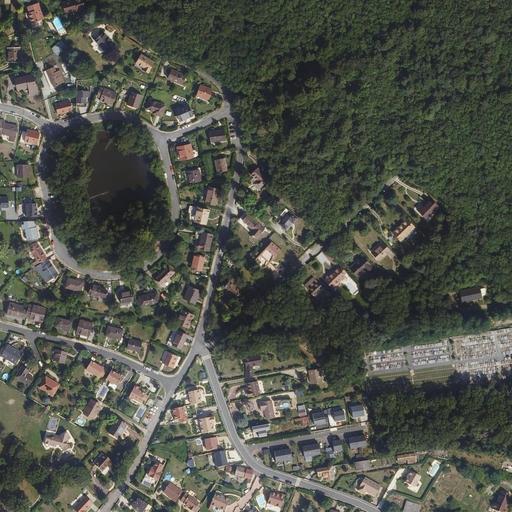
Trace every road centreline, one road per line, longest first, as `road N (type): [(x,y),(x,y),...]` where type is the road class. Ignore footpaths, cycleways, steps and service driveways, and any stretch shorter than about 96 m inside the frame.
road 1 (residential): [(55,131),(43,168),(55,237),(74,266),(107,276),(150,262),(168,240),(175,211),(161,139)]
road 2 (residential): [(402,169),(203,348)]
road 3 (residential): [(234,104),(242,144),(198,342)]
road 4 (residential): [(102,0),(131,35),(214,81),(234,104)]
road 5 (residential): [(175,385),(118,358),(28,333)]
road 6 (residential): [(175,385),(103,511)]
road 7 (residential): [(242,451),(371,425)]
